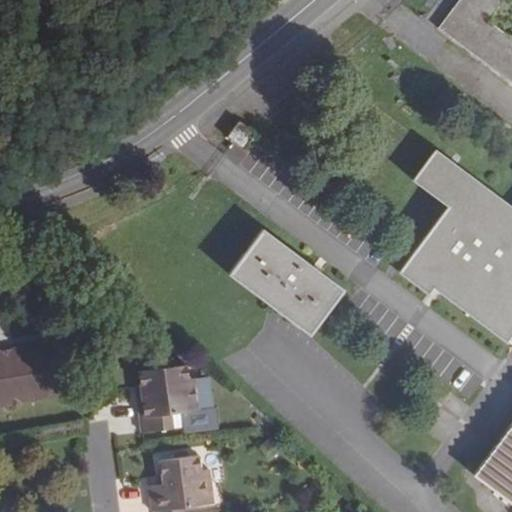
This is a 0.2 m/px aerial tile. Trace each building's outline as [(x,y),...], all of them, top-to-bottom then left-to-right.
[(511,82),(511,0),(458,0),(438,28),(511,82)] [(239,121),(227,138),(234,143),(243,150),(255,133),(239,121)] [(511,207),(435,148),(411,180),(446,207),(397,272),(429,296),(434,289),(506,344),(509,339),(511,341),(511,424),(474,475),(511,503),(511,207)] [(309,335),(343,291),(261,229),(227,273),(309,335)] [(0,417),(70,406),(56,330),(0,340),(0,417)] [(168,354),(153,356),(154,366),(169,363),(168,354)] [(186,377),(184,361),(169,363),(154,366),(153,356),(138,359),(139,368),(136,369),(140,391),(134,392),(140,431),(183,425),(181,410),(196,407),(193,376),(186,377)] [(149,489),(152,511),(168,511),(205,507),(197,457),(159,463),(162,487),(149,489)]
